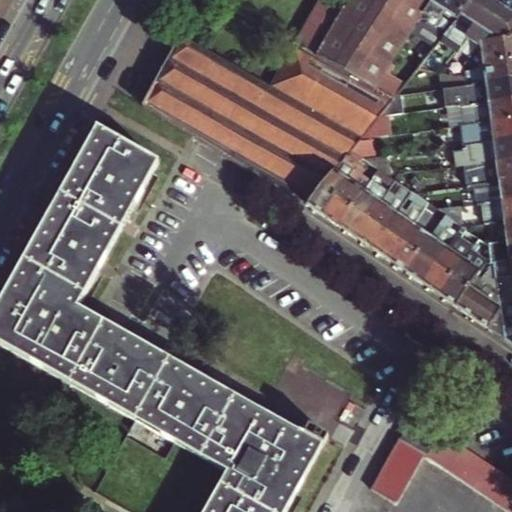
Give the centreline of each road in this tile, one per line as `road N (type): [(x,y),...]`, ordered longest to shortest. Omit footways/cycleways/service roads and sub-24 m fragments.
road 1 (residential): [(415,353),(213,216)]
road 2 (primary): [(0,212),(117,0)]
road 3 (residential): [(331,511),(415,353)]
